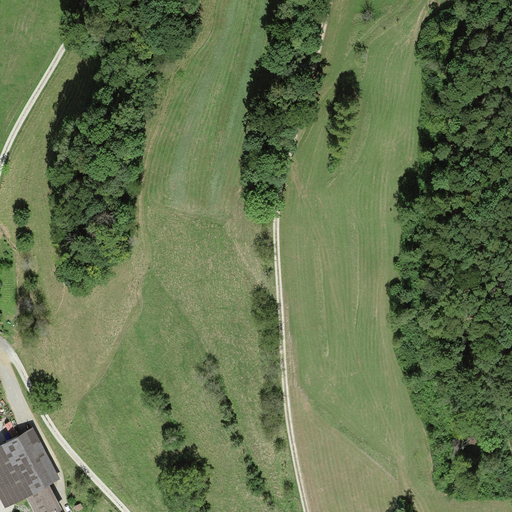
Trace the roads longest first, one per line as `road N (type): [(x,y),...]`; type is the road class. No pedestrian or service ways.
road 1 (track): [(511,449),(462,269),(455,197),(448,84),(474,0)]
road 2 (track): [(291,141),(273,218),(283,404),(304,511)]
road 3 (track): [(124,511),(47,427),(0,345)]
road 4 (track): [(0,181),(59,73),(82,0)]
road 5 (track): [(290,511),(258,476),(216,370)]
road 6 (track): [(328,0),(291,141)]
